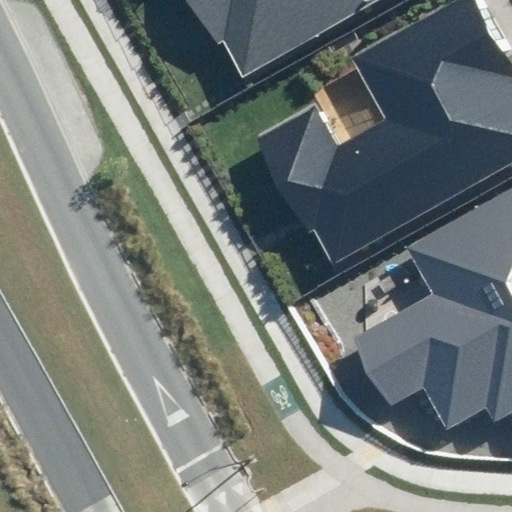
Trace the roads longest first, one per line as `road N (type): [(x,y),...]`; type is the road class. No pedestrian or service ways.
road 1 (secondary): [(0,49),(235,511)]
road 2 (secondary): [(94,511),(0,335)]
